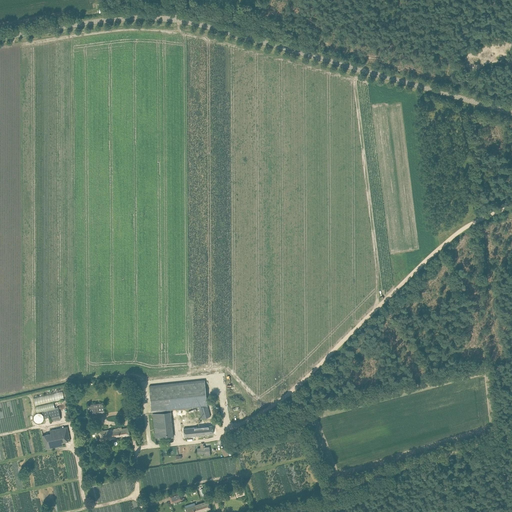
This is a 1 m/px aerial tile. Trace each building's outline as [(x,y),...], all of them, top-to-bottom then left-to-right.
[(204,381),(149,385),(152,410),(207,405),(204,381)] [(105,415),(103,402),(88,404),(89,416),(105,415)] [(49,415),(51,422),(61,420),(58,407),(43,410),(44,416),(49,415)] [(208,408),(200,410),(202,419),(210,417),(209,412),(208,408)] [(185,427),(196,424),(193,415),(183,419),(185,427)] [(212,423),(182,428),(184,436),(214,431),(212,423)] [(44,435),(42,435),(45,450),(63,446),(62,443),(69,441),(68,440),(70,439),(67,427),(50,430),(50,433),(44,434),(44,435)] [(121,437),(130,436),(128,428),(123,428),(119,429),(119,428),(102,431),(99,432),(100,436),(99,436),(100,441),(102,441),(102,440),(109,439),(121,437)] [(214,444),(207,445),(209,454),(213,453),(213,455),(215,455),(214,453),(221,452),(220,446),(214,447),(214,444)] [(218,490),(212,492),(214,498),(220,496),(218,490)] [(169,496),(172,503),(182,499),(180,492),(169,496)] [(186,508),(186,511),(202,511),(211,509),(208,501),(186,508)]
